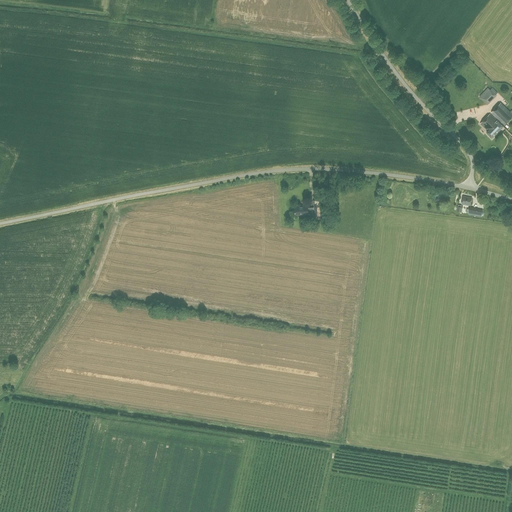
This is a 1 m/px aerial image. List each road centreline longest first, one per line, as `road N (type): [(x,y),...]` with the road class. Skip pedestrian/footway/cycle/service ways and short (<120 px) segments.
road 1 (tertiary): [(0,224),(288,169),(379,171),(468,187)]
road 2 (unclassified): [(468,187),(469,154),(406,86),(347,0)]
